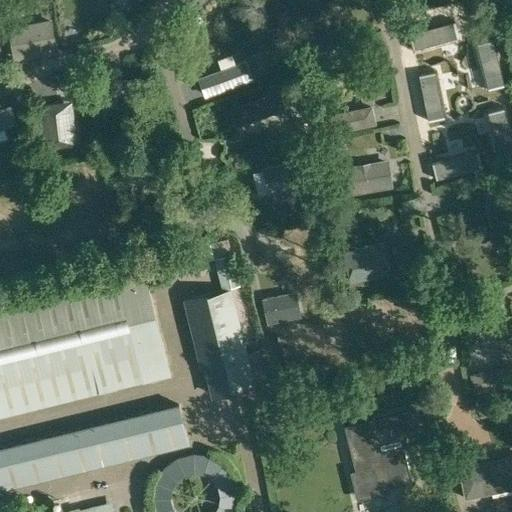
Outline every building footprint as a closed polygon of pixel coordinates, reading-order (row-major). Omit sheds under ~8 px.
[(205,0),(183,0),(194,11),(205,0)] [(188,12),(180,20),(188,29),(196,21),(188,12)] [(56,53),(50,21),(6,29),(13,62),(56,53)] [(454,22),(408,34),(413,50),(458,38),(454,22)] [(309,49),(312,66),(359,57),(356,39),(355,39),(309,49)] [(505,85),(494,40),(477,44),(488,89),(505,85)] [(190,63),(187,52),(177,55),(181,66),(190,63)] [(246,62),(200,79),(206,95),(252,78),(246,62)] [(149,74),(149,64),(141,64),(141,74),(149,74)] [(437,72),(420,75),(429,119),(446,116),(437,72)] [(145,78),(104,78),(104,96),(145,96),(145,78)] [(277,93),(232,110),(237,125),(283,108),(277,93)] [(394,94),(381,99),(385,112),(398,107),(394,94)] [(313,100),(317,111),(330,106),(326,96),(313,100)] [(38,105),(43,147),(75,143),(72,113),(56,115),(55,103),(38,105)] [(0,128),(16,123),(10,105),(0,108),(0,128)] [(511,145),(511,127),(506,106),(490,110),(501,149),(511,145)] [(323,117),(327,133),(374,123),(371,107),(323,117)] [(295,137),(307,133),(302,120),(290,124),(295,137)] [(222,148),(211,153),(218,169),(229,164),(222,148)] [(479,151),(432,163),(436,179),(483,167),(479,151)] [(268,186),(270,194),(291,189),(319,182),(312,156),(296,160),(263,169),(268,186)] [(342,196),(392,186),(387,158),(337,168),(342,196)] [(139,160),(138,178),(166,179),(166,161),(139,160)] [(493,243),(511,240),(511,200),(510,189),(486,193),(493,243)] [(278,197),(281,209),(307,201),(304,190),(278,197)] [(163,214),(170,204),(158,196),(152,206),(163,214)] [(314,202),(305,204),(307,216),(316,214),(314,202)] [(329,211),(332,222),(340,220),(338,209),(329,211)] [(384,242),(342,252),(349,283),(391,273),(384,242)] [(183,262),(215,395),(256,385),(224,252),(183,262)] [(169,253),(160,255),(163,267),(172,264),(169,253)] [(105,265),(86,270),(89,282),(108,277),(105,265)] [(0,307),(0,413),(169,372),(145,272),(0,307)] [(296,291),(262,298),(267,323),(301,316),(296,291)] [(474,393),(511,385),(511,336),(496,340),(501,367),(470,374),(474,393)] [(0,444),(0,488),(0,490),(188,444),(178,401),(0,444)] [(410,477),(402,442),(426,436),(420,410),(365,423),(364,420),(344,425),(355,469),(350,470),(357,497),(389,489),(387,483),(410,477)] [(231,511),(234,508),(236,496),(234,483),(228,472),(220,462),(208,456),(196,454),(183,456),(171,462),(162,471),(156,482),(154,495),(156,507),(158,511),(231,511)] [(511,455),(458,466),(465,498),(511,488),(511,455)] [(130,496),(134,507),(154,500),(150,489),(130,496)] [(399,511),(426,511),(426,510),(420,511),(417,499),(398,503),(399,511)]
